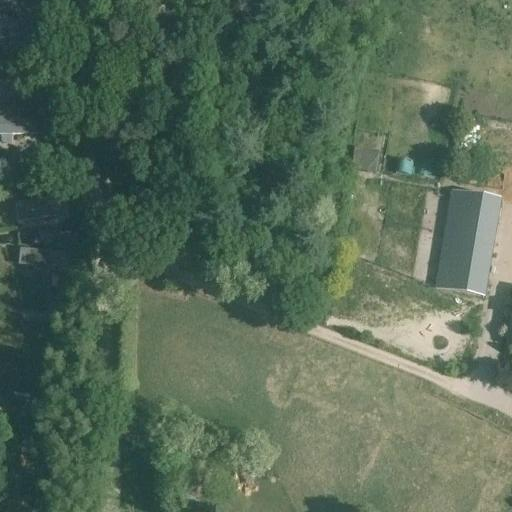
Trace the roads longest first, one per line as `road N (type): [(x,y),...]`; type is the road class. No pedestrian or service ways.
road 1 (track): [(113,511),(102,499),(57,0)]
road 2 (track): [(511,413),(104,249)]
